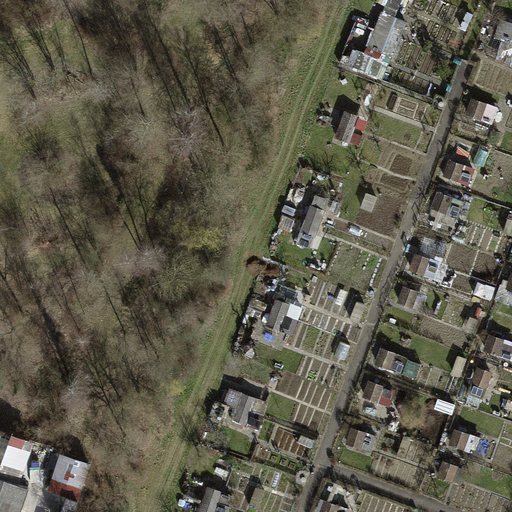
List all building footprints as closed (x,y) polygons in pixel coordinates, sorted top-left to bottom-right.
[(402,0),(388,0),(366,45),(368,46),(365,52),(360,49),(359,52),(354,50),(351,56),(345,53),(339,64),(355,72),(357,68),(377,78),(386,61),(381,58),(384,53),(392,57),(410,22),(396,15),(402,0)] [(511,48),(511,20),(502,17),(496,36),(511,41),(510,47),(511,48)] [(462,122),(488,132),(499,105),(473,95),(462,122)] [(335,135),(363,145),(372,119),(345,109),(335,135)] [(444,174),(470,183),(475,167),(449,158),(444,174)] [(344,205),(352,207),(359,186),(351,184),(344,205)] [(459,218),(466,199),(439,190),(433,206),(447,211),(446,213),(459,218)] [(298,241),(311,246),(330,199),(317,194),(298,241)] [(437,277),(443,260),(416,251),(410,269),(437,277)] [(496,297),(511,302),(511,272),(508,283),(502,281),(496,297)] [(399,301),(423,309),(427,295),(419,292),(420,289),(405,284),(399,301)] [(269,324),(293,333),(303,306),(279,297),(269,324)] [(350,318),(359,322),(367,304),(358,300),(350,318)] [(466,328),(474,332),(480,318),(471,315),(466,328)] [(510,359),(511,354),(511,339),(490,332),(484,350),(510,359)] [(374,362),(415,381),(424,362),(382,343),(374,362)] [(453,372),(461,376),(468,358),(460,355),(453,372)] [(469,393),(483,399),(495,370),(480,364),(469,393)] [(391,405),(397,389),(370,378),(364,395),(391,405)] [(260,425),(269,401),(230,387),(225,401),(237,406),(234,416),(260,425)] [(346,442),(372,451),(378,434),(352,425),(346,442)] [(477,453),(483,437),(456,427),(450,443),(477,453)] [(31,442),(0,430),(0,477),(16,483),(31,442)] [(60,452),(51,479),(85,489),(93,462),(60,452)] [(454,480),(459,464),(444,459),(438,474),(454,480)] [(0,477),(0,511),(14,511),(24,485),(16,483),(0,477)] [(244,502),(258,508),(267,489),(253,483),(244,502)] [(200,511),(203,511),(228,511),(236,496),(210,485),(200,511)] [(62,495),(56,511),(68,511),(74,499),(62,495)] [(349,511),(351,507),(326,499),(321,511),(349,511)]
